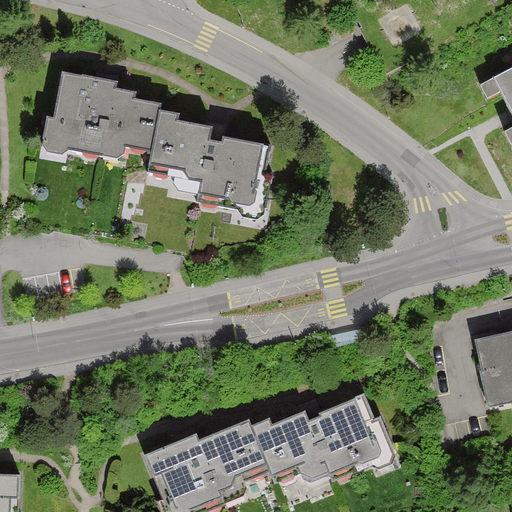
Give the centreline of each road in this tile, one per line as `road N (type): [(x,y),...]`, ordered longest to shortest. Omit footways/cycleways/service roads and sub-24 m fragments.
road 1 (residential): [(447,241),(435,192),(374,138),(297,86),(125,2)]
road 2 (residential): [(128,332),(279,323),(454,268)]
road 3 (residential): [(447,241),(128,332)]
road 4 (residential): [(128,332),(0,357)]
